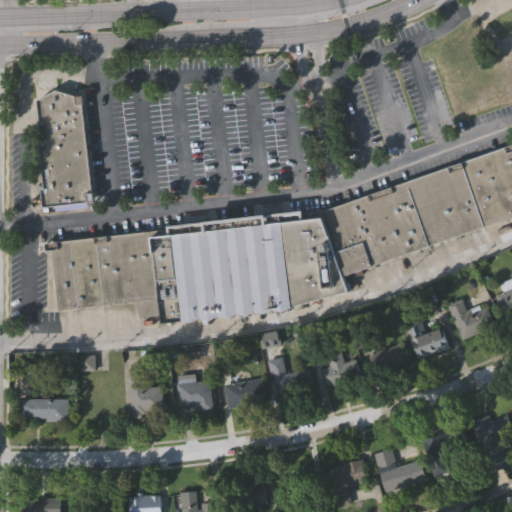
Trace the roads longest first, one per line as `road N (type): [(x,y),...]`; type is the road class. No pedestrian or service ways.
road 1 (residential): [(511,362),(296,432),(170,450),(0,453)]
road 2 (secondary): [(317,0),(0,17)]
road 3 (secondary): [(0,43),(304,31)]
